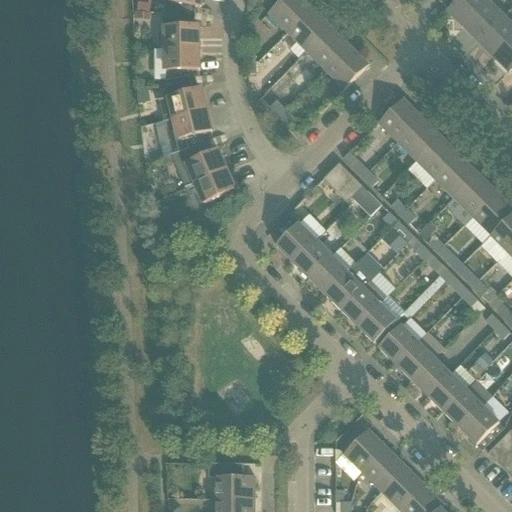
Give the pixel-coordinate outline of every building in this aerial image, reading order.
[(191,8),(200,10),(202,0),(169,0),(166,16),(166,51),(198,51),(198,29),(189,29),(190,19),(193,19),(193,18),(190,18),(191,8)] [(284,0),(268,16),(287,35),(312,10),(301,0),(284,0)] [(465,28),(487,5),(491,0),(443,0),(440,4),(465,28)] [(480,43),(503,21),(487,5),(465,28),(480,43)] [(331,29),(312,10),(287,35),(306,54),(331,29)] [(495,59),(511,41),(511,29),(503,21),(480,43),(495,59)] [(350,48),(331,29),(306,54),(325,73),(350,48)] [(511,41),(495,59),(511,75),(511,41)] [(369,67),(350,48),(325,73),(344,92),(369,67)] [(199,73),(198,51),(166,51),(166,81),(165,82),(165,83),(190,79),(190,78),(188,78),(188,73),(199,73)] [(256,51),(247,51),(248,64),(257,64),(256,51)] [(269,70),(281,57),(274,51),(262,63),(269,70)] [(257,76),(257,64),(248,64),(248,76),(257,76)] [(206,113),(201,92),(158,102),(158,103),(159,103),(164,124),(175,121),(206,113)] [(403,101),(378,126),(397,145),(422,119),(403,101)] [(270,109),(279,118),(285,112),(276,103),(270,109)] [(295,121),(285,112),(279,118),(288,127),(295,121)] [(211,135),(206,113),(175,121),(164,124),(164,125),(167,124),(175,156),(172,157),(172,158),(173,157),(203,148),(204,147),(204,146),(202,146),(200,137),(211,135)] [(422,119),(397,145),(416,163),(441,138),(422,119)] [(441,138),(416,163),(435,182),(460,157),(441,138)] [(226,173),(217,152),(207,157),(203,148),(173,157),(187,188),(185,189),(185,190),(196,186),(226,173)] [(460,157),(435,182),(454,200),(478,175),(460,157)] [(353,179),(339,165),(331,173),(355,197),(363,189),(353,179)] [(354,171),(363,180),(369,174),(360,165),(354,171)] [(235,193),(226,173),(196,186),(205,206),(235,193)] [(355,197),(331,173),(323,181),(338,195),(347,205),(355,197)] [(378,183),(369,174),(363,180),(372,189),(378,183)] [(478,175),(454,200),(472,219),(497,194),(478,175)] [(497,194),(472,219),(491,237),(511,216),(511,208),(509,205),(497,194)] [(374,199),(364,209),(372,217),(382,207),(374,199)] [(391,208),(400,217),(406,211),(397,202),(391,208)] [(415,220),(406,211),(400,217),(409,226),(415,220)] [(383,221),(392,230),(398,224),(389,215),(383,221)] [(511,216),(491,237),(490,238),(507,254),(511,248),(511,216)] [(392,230),(382,240),(398,256),(408,246),(414,240),(408,233),(398,224),(392,230)] [(293,265),(315,242),(299,226),(276,248),(293,265)] [(428,246),(438,255),(444,248),(435,239),(428,246)] [(431,256),(421,247),(414,240),(408,246),(424,262),(431,256)] [(309,281),(331,258),(315,242),(293,265),(309,281)] [(453,257),(444,248),(438,255),(447,264),(453,257)] [(450,275),(440,265),(431,256),(424,262),(443,281),(450,275)] [(325,297),(348,275),(331,258),(309,281),(325,297)] [(364,291),(371,283),(374,281),(358,265),(357,266),(348,275),(325,297),(342,314),(364,291)] [(463,280),(473,290),(479,283),(470,274),(463,280)] [(468,294),(459,285),(450,275),(443,281),(462,300),(468,294)] [(358,330),(381,307),(388,300),(371,283),(364,291),(342,314),(358,330)] [(488,292),(479,283),(473,290),(482,299),(488,292)] [(478,303),(468,294),(462,300),(471,309),(478,303)] [(496,313),(505,322),(511,315),(502,306),(496,313)] [(375,346),(397,324),(381,307),(358,330),(375,346)] [(485,323),(495,332),(501,326),(492,317),(485,323)] [(510,335),(501,326),(495,332),(504,341),(510,335)] [(395,367),(418,344),(401,328),(379,350),(395,367)] [(412,383),(434,360),(443,351),(427,335),(418,344),(395,367),(412,383)] [(428,399),(450,377),(434,360),(412,383),(428,399)] [(444,416),(467,393),(450,377),(428,399),(444,416)] [(467,393),(444,416),(461,432),(483,409),(467,393)] [(504,430),(500,425),(499,425),(508,415),(493,400),(461,432),(477,448),(482,453),(504,430)] [(354,446),(344,457),(363,475),(387,451),(368,432),(354,446)] [(496,464),(511,448),(511,433),(511,432),(502,442),(488,456),(496,464)] [(503,471),(511,462),(511,448),(496,464),(503,471)] [(387,451),(363,475),(381,494),(406,469),(387,451)] [(511,480),(511,479),(511,462),(503,471),(511,480)] [(243,479),(243,466),(209,466),(208,480),(217,480),(217,501),(255,501),(255,479),(243,479)] [(406,469),(381,494),(399,511),(400,511),(425,488),(406,469)] [(425,488),(400,511),(437,511),(440,510),(441,511),(445,507),(425,488)] [(254,511),(255,501),(217,501),(217,511),(254,511)]
